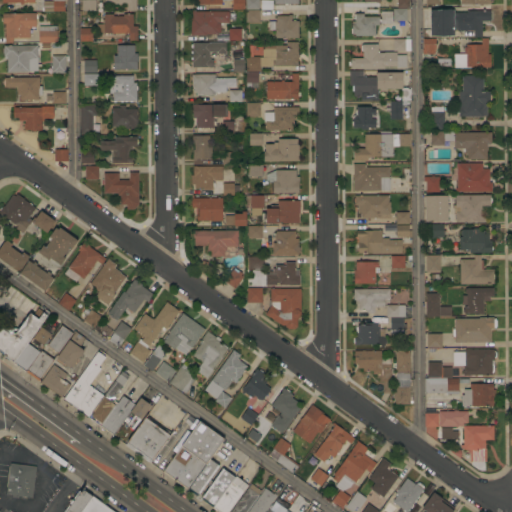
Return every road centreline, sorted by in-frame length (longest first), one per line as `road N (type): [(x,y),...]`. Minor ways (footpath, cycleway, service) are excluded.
road 1 (residential): [(0,145),(495,503)]
road 2 (residential): [(327,0),(328,383)]
road 3 (residential): [(166,0),(168,267)]
road 4 (secondary): [(0,408),(142,511)]
road 5 (secondary): [(190,511),(84,435)]
